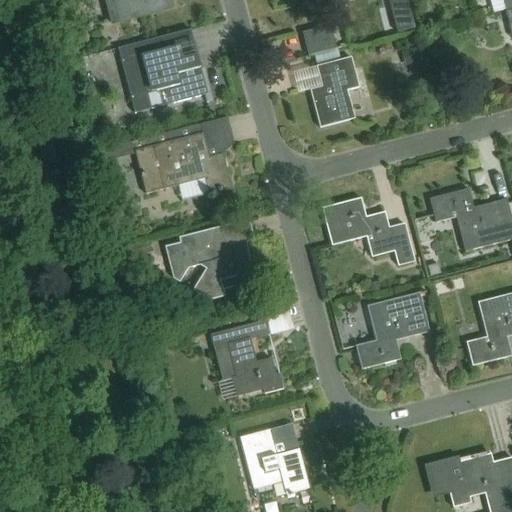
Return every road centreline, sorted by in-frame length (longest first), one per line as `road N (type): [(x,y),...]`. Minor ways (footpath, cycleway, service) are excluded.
road 1 (residential): [(276,182),(332,389),(349,412),(393,421),(511,390)]
road 2 (secondary): [(91,511),(0,216)]
road 3 (residential): [(276,182),(511,121)]
road 4 (residential): [(230,0),(276,182)]
